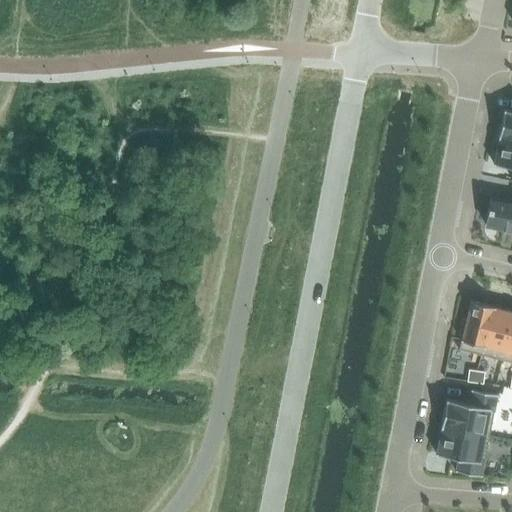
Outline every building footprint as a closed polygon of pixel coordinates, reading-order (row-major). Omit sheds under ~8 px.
[(498,136),(511,139),(511,110),(503,109),(498,136)] [(511,139),(498,136),(493,164),(511,167),(511,139)] [(491,198),(485,226),(511,230),(511,198),(511,202),(491,198)] [(480,355),(492,306),(470,300),(470,301),(471,302),(466,320),(463,319),(459,335),(462,335),(461,339),(460,338),(460,340),(461,340),(459,349),(480,355)] [(511,317),(511,310),(492,306),(480,355),(502,360),(511,317)] [(511,317),(502,360),(511,362),(511,317)] [(467,381),(475,383),(477,371),(469,369),(467,381)] [(477,371),(475,383),(483,384),(485,372),(477,371)] [(446,399),(441,426),(490,436),(498,395),(471,389),(468,403),(446,399)] [(490,436),(441,426),(435,453),(458,458),(455,471),(482,477),(490,436)]
